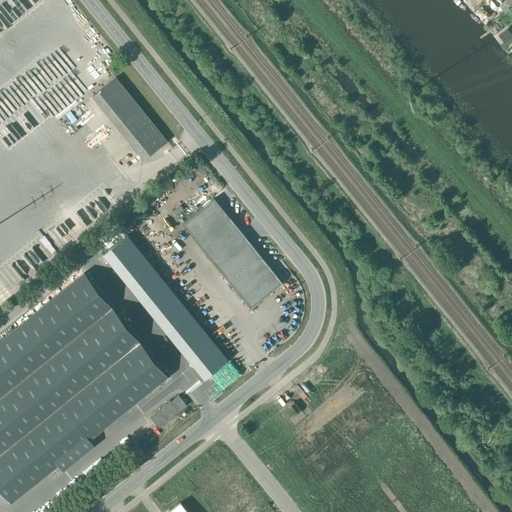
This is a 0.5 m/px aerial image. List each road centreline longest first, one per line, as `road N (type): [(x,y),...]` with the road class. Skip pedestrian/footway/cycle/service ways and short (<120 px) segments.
road 1 (tertiary): [(215,417),(303,343),(318,293),(87,0)]
road 2 (tertiary): [(96,511),(215,417)]
road 3 (unclassified): [(291,511),(215,417)]
